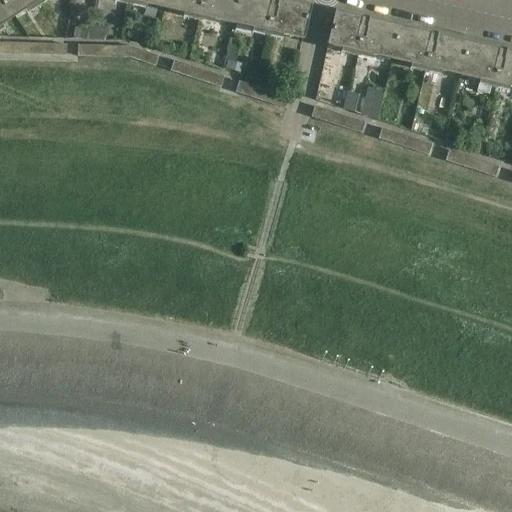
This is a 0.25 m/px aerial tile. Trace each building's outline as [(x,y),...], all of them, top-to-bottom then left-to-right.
[(0,0),(12,18),(40,0),(0,0)] [(0,0),(0,25),(12,18),(0,0)] [(124,0),(164,9),(166,0),(124,0)] [(166,0),(164,9),(233,24),(237,0),(166,0)] [(277,0),(237,0),(233,24),(301,39),(308,7),(277,0)] [(394,61),(401,29),(334,13),(327,45),(340,48),(394,61)] [(461,76),(468,44),(401,29),(394,61),(461,76)] [(12,55),(12,44),(3,44),(3,55),(12,55)] [(20,55),(21,44),(12,44),(12,55),(20,55)] [(29,56),(30,45),(21,44),(20,55),(29,56)] [(511,88),(511,54),(468,44),(461,76),(511,88)] [(30,45),(29,56),(38,56),(38,45),(30,45)] [(38,45),(38,56),(47,56),(47,45),(38,45)] [(47,45),(47,56),(55,57),(56,46),(47,45)] [(327,45),(323,61),(337,64),(340,48),(327,45)] [(56,46),(55,57),(64,57),(64,46),(56,46)] [(85,57),(85,46),(76,46),(76,57),(85,57)] [(93,57),(94,47),(85,46),(85,57),(93,57)] [(102,58),(103,47),(94,47),(93,57),(102,58)] [(111,58),(111,47),(103,47),(102,58),(111,58)] [(120,58),(120,47),(111,47),(111,58),(120,58)] [(120,47),(120,58),(126,59),(128,59),(132,49),(125,47),(120,47)] [(132,49),(128,59),(137,62),(140,52),(132,49)] [(140,52),(137,62),(145,65),(149,55),(140,52)] [(149,55),(145,65),(153,68),(157,57),(149,55)] [(176,75),(180,65),(171,62),(168,72),(176,75)] [(185,78),(188,68),(180,65),(176,75),(185,78)] [(193,81),(197,71),(188,68),(185,78),(193,81)] [(197,71),(193,81),(202,83),(205,73),(197,71)] [(205,73),(202,83),(210,86),(214,76),(205,73)] [(214,76),(210,86),(219,89),(222,79),(214,76)] [(241,96),(244,86),(236,83),(233,93),(241,96)] [(250,99),(253,89),(244,86),(241,96),(250,99)] [(368,88),(360,115),(375,119),(383,92),(368,88)] [(258,102),(261,92),(253,89),(250,99),(258,102)] [(261,92),(258,102),(267,104),(270,94),(261,92)] [(347,92),(342,109),(352,112),(357,95),(347,92)] [(270,94),(267,104),(275,107),(278,97),(270,94)] [(278,97),(275,107),(283,110),(287,100),(278,97)] [(317,121),(321,111),(312,108),(309,118),(317,121)] [(326,123),(329,113),(321,111),(317,121),(326,123)] [(334,126),(337,116),(329,113),(326,123),(334,126)] [(337,116),(334,126),(342,129),(346,119),(337,116)] [(346,119),(342,129),(351,132),(354,122),(346,119)] [(354,122),(351,132),(359,134),(362,125),(354,122)] [(384,143),(387,133),(378,130),(375,140),(384,143)] [(392,146),(395,136),(387,133),(384,143),(392,146)] [(401,148),(404,138),(395,136),(392,146),(401,148)] [(404,138),(401,148),(409,151),(412,141),(404,138)] [(412,141),(409,151),(418,154),(421,144),(412,141)] [(421,144),(418,154),(426,157),(429,147),(421,144)] [(451,165),(455,155),(446,152),(443,162),(451,165)] [(460,168),(463,158),(455,155),(451,165),(460,168)] [(468,170),(472,160),(463,158),(460,168),(468,170)] [(472,160),(468,170),(477,173),(480,163),(472,160)] [(480,163),(477,173),(485,176),(489,166),(480,163)] [(489,166),(485,176),(494,179),(497,169),(489,166)]
